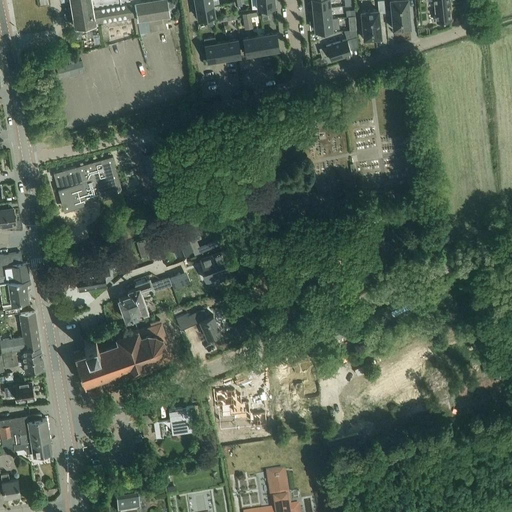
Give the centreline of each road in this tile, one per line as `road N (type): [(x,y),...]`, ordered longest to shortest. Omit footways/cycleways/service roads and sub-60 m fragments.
road 1 (tertiary): [(64,426),(511,238)]
road 2 (residential): [(300,83),(26,161)]
road 3 (tertiary): [(64,426),(34,238)]
road 4 (residential): [(468,29),(300,83)]
